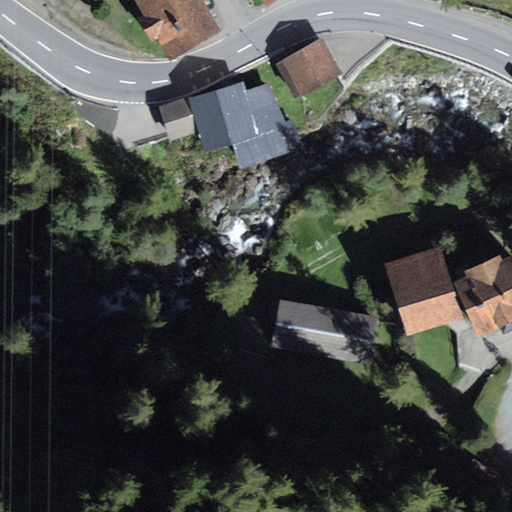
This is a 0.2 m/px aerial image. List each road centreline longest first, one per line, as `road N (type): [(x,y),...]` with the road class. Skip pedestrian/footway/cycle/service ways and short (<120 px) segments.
road 1 (primary): [(511,51),(396,14),(347,10),(281,29),(189,74),(135,83),(80,69),(0,13)]
road 2 (track): [(511,345),(488,357),(438,414),(380,425),(292,397),(268,381),(251,345),(256,312),(279,285)]
